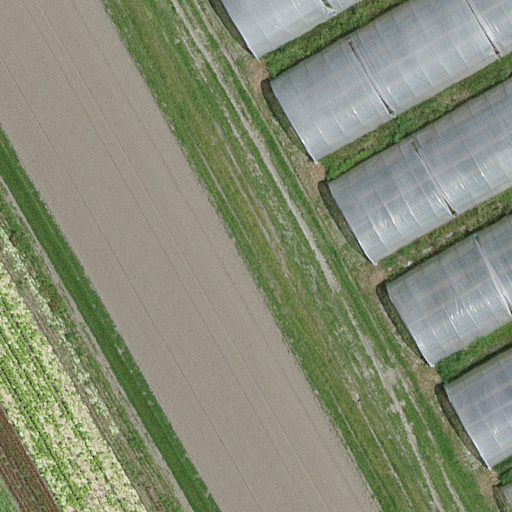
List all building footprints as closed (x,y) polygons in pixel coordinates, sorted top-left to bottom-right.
[(234,0),(258,43),(338,0),(234,0)] [(511,0),(392,0),(273,64),(317,146),(511,40),(511,0)] [(511,68),(329,157),(368,237),(511,166),(511,68)] [(511,199),(387,262),(426,339),(511,295),(511,199)] [(511,321),(443,353),(481,434),(511,419),(511,321)]
